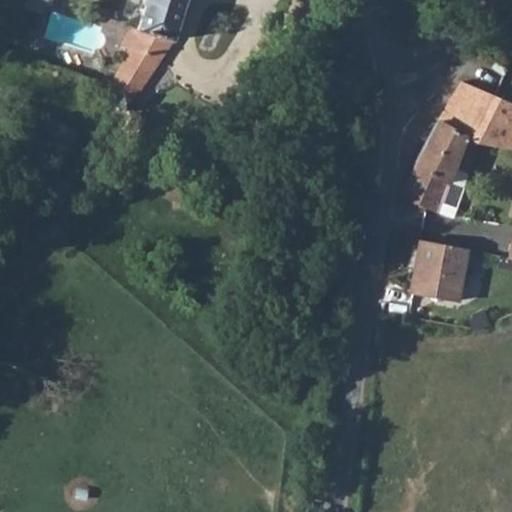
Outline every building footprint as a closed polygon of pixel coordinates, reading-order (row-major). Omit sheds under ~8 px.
[(117,65),(145,80),(171,42),(183,0),(144,0),(136,29),(126,47),(117,65)] [(126,47),(136,29),(125,24),(117,44),(126,47)] [(106,86),(122,95),(132,100),(145,80),(117,65),(109,81),(106,86)] [(511,99),(462,82),(438,121),(476,143),(487,145),(511,150),(511,99)] [(223,107),(252,124),(261,109),(233,92),(223,107)] [(122,95),(116,102),(126,108),(132,100),(122,95)] [(133,135),(143,120),(132,114),(120,132),(131,138),(133,135)] [(398,196),(437,212),(448,182),(465,189),(487,145),(476,143),(438,121),(398,196)] [(448,182),(437,212),(451,218),(465,189),(448,182)] [(409,292),(419,294),(456,301),(466,249),(419,240),(409,292)] [(409,292),(407,301),(416,303),(419,294),(409,292)]
